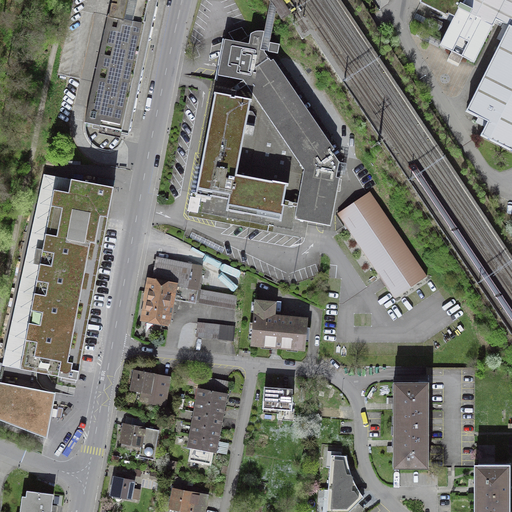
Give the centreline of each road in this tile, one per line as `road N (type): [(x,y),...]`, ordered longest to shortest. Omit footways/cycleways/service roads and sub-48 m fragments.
road 1 (residential): [(182,0),(112,345)]
road 2 (residential): [(400,511),(365,468),(359,409),(343,382),(252,365)]
road 3 (unknown): [(312,237),(331,250),(378,325),(399,326),(431,309)]
road 4 (residential): [(226,511),(252,365)]
road 5 (residential): [(252,365),(112,345)]
road 6 (residential): [(112,345),(86,478)]
